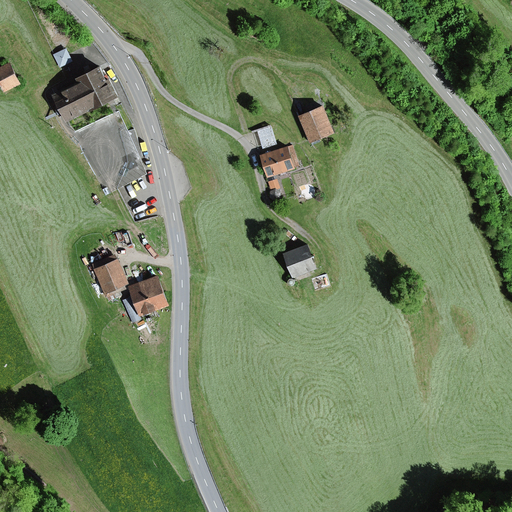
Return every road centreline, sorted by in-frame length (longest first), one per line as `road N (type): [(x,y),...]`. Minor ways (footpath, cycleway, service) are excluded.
road 1 (secondary): [(219,511),(182,414),(181,263),(157,143),(115,49),(69,0)]
road 2 (secondary): [(349,0),(399,36),(511,181)]
